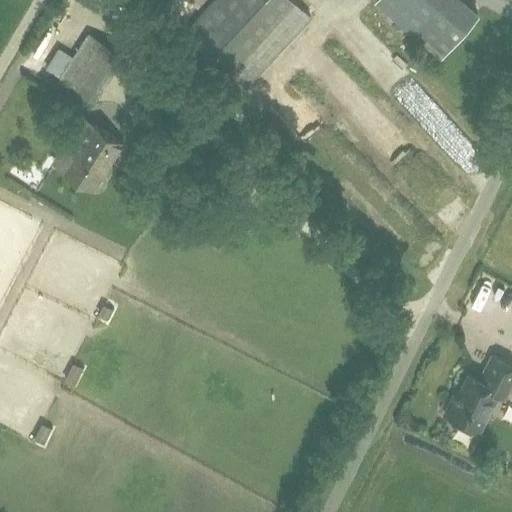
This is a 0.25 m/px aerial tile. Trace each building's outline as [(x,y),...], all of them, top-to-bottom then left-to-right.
[(245,87),(310,16),(293,0),(214,0),(185,32),(245,87)] [(438,57),(476,14),(460,0),(375,0),(438,57)] [(92,96),(122,60),(84,27),(68,45),(69,46),(54,63),(92,96)] [(94,189),(123,143),(90,121),(60,167),(94,189)] [(507,394),(511,383),(511,364),(493,355),(480,379),(470,374),(457,399),(454,397),(446,413),(479,430),(500,390),(507,394)]
